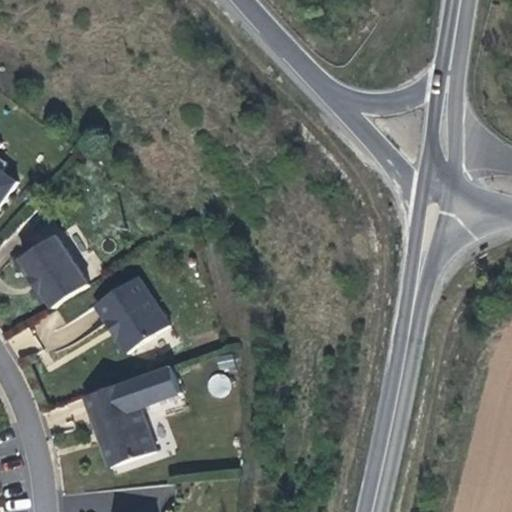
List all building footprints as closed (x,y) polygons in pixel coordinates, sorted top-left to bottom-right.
[(0,204),(17,181),(0,168),(0,204)] [(58,307),(95,283),(58,233),(22,257),(36,276),(45,289),(48,293),(58,307)] [(97,303),(108,320),(113,318),(121,331),(117,334),(119,338),(129,353),(173,324),(141,274),(97,303)] [(45,289),(36,276),(33,278),(42,291),(45,289)] [(113,318),(108,320),(117,334),(121,331),(113,318)] [(8,335),(13,352),(36,345),(30,328),(8,335)] [(133,381),(88,397),(97,423),(101,434),(106,433),(118,467),(157,453),(133,381)] [(106,433),(101,434),(114,469),(118,467),(106,433)]
